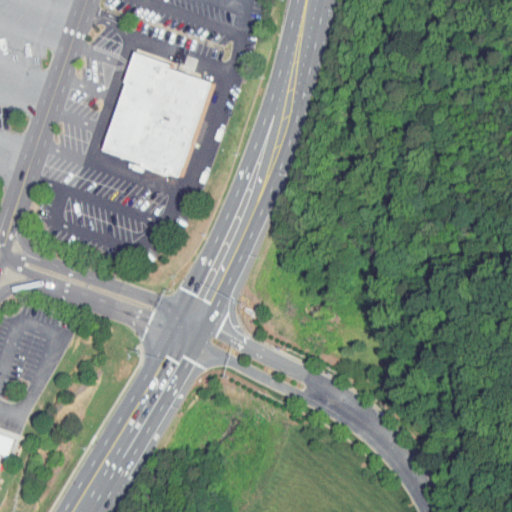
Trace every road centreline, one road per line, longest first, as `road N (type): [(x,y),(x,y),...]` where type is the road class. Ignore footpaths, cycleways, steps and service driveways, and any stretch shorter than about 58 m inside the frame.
road 1 (primary): [(307,0),(279,142),(194,330)]
road 2 (primary): [(189,339),(83,511)]
road 3 (residential): [(36,279),(189,339)]
road 4 (residential): [(200,319),(52,264)]
